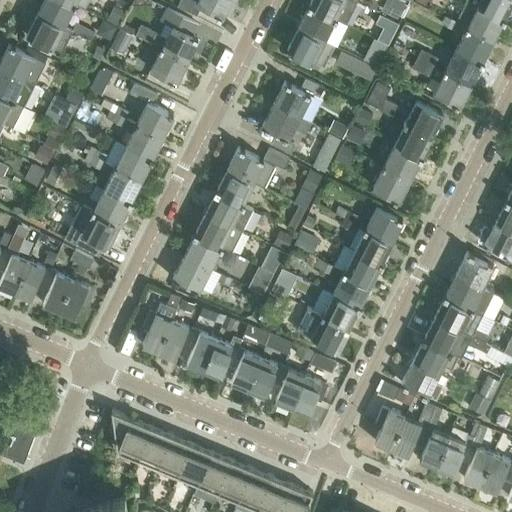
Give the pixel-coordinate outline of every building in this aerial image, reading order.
[(68,0),(44,0),(38,12),(64,25),(75,3),(68,0)] [(223,16),(231,0),(198,0),(197,3),(190,0),(181,0),(178,6),(197,15),(202,6),(223,16)] [(311,0),(309,6),(335,18),(346,24),(357,2),(353,0),(311,0)] [(407,0),(387,0),(383,8),(401,16),(409,1),(407,0)] [(511,0),(467,0),(467,1),(478,6),(504,20),(511,4),(511,0)] [(324,40),(335,18),(309,6),(299,27),(324,40)] [(478,6),(468,27),(494,40),(504,20),(478,6)] [(137,34),(162,47),(188,60),(199,38),(188,33),(194,22),(171,11),(166,21),(173,24),(173,25),(167,37),(142,24),(137,34)] [(73,30),(64,25),(38,12),(27,34),(62,52),(73,30)] [(90,40),(96,28),(80,20),(74,32),(90,40)] [(129,49),(133,29),(118,27),(115,47),(129,49)] [(314,61),(324,40),(299,27),(288,48),(314,61)] [(457,49),(483,62),(494,40),(468,27),(457,49)] [(374,36),(368,58),(381,62),(388,40),(374,36)] [(10,42),(0,62),(0,65),(25,78),(36,83),(47,61),(10,42)] [(177,82),(188,60),(162,47),(151,69),(177,82)] [(457,49),(446,70),(472,83),(483,62),(457,49)] [(472,83),(446,70),(435,65),(439,58),(423,50),(414,68),(440,81),(435,92),(461,105),(472,83)] [(0,65),(0,92),(14,100),(25,78),(0,65)] [(306,77),(301,87),(320,97),(325,87),(306,77)] [(386,96),(390,85),(382,81),(373,102),(397,112),(401,101),(386,96)] [(174,114),(153,104),(158,94),(135,82),(130,92),(148,101),(137,123),(163,136),(174,114)] [(285,82),(274,103),(300,116),(311,95),(285,82)] [(0,120),(3,122),(14,128),(25,106),(14,100),(0,92),(0,120)] [(417,101),(406,123),(432,136),(443,114),(417,101)] [(289,138),(294,127),(305,133),(311,122),(300,116),(274,103),(263,125),(289,138)] [(315,163),(327,169),(349,124),(337,118),(315,163)] [(153,158),(163,136),(137,123),(127,145),(153,158)] [(422,157),(432,136),(406,123),(395,144),(422,157)] [(350,137),(364,139),(366,128),(352,125),(350,137)] [(296,143),(277,134),(272,144),(291,153),(296,143)] [(351,163),(358,149),(346,142),(339,156),(351,163)] [(395,144),(385,165),(411,178),(422,157),(395,144)] [(142,180),(153,158),(127,145),(116,167),(142,180)] [(238,146),(227,169),(253,182),(264,187),(275,165),(285,170),(290,158),(269,147),(263,159),(238,146)] [(28,176),(39,181),(46,167),(34,162),(28,176)] [(400,201),(411,178),(385,165),(374,188),(400,201)] [(131,201),(142,180),(116,167),(105,188),(131,201)] [(227,169),(216,190),(242,203),(253,182),(227,169)] [(105,188),(94,210),(120,223),(131,201),(105,188)] [(206,212),(232,225),(242,230),(253,209),(242,203),(216,190),(206,212)] [(511,203),(507,201),(496,222),(511,229),(511,203)] [(98,254),(104,242),(109,244),(120,223),(94,210),(83,204),(66,238),(98,254)] [(377,207),(366,229),(392,243),(404,220),(377,207)] [(242,230),(232,225),(206,212),(195,234),(221,247),(232,252),(242,230)] [(511,229),(496,222),(486,244),(511,256),(511,229)] [(392,243),(366,229),(355,251),(381,264),(392,243)] [(317,247),(320,236),(303,231),(299,242),(317,247)] [(195,234),(184,255),(210,268),(221,247),(195,234)] [(95,258),(76,248),(70,260),(89,270),(95,258)] [(28,260),(6,251),(0,265),(0,266),(5,269),(0,282),(0,284),(15,291),(28,260)] [(355,251),(344,272),(371,285),(381,264),(355,251)] [(468,253),(457,275),(482,288),(493,266),(468,253)] [(199,290),(210,268),(184,255),(173,277),(199,290)] [(51,269),(28,260),(15,291),(31,298),(37,282),(44,285),(51,269)] [(259,267),(252,285),(264,290),(271,272),(259,267)] [(73,278),(51,269),(44,285),(49,287),(43,302),(60,309),(73,278)] [(371,285),(344,272),(334,293),(360,306),(371,285)] [(457,275),(446,296),(483,315),(494,293),(482,288),(457,275)] [(95,287),(73,278),(60,309),(76,316),(82,300),(89,303),(95,287)] [(334,293),(323,315),(349,328),(360,306),(334,293)] [(483,315),(446,296),(435,318),(487,344),(491,336),(476,329),(483,315)] [(159,350),(172,319),(149,310),(143,326),(148,328),(142,343),(159,350)] [(349,328),(323,315),(312,336),(338,350),(349,328)] [(435,318),(424,339),(450,352),(461,357),(469,343),(487,353),(491,345),(487,344),(435,318)] [(194,329),(172,319),(159,350),(175,357),(181,342),(188,344),(194,329)] [(194,329),(188,344),(193,347),(187,362),(204,369),(217,338),(194,329)] [(239,347),(243,338),(234,335),(230,343),(217,338),(204,369),(220,376),(226,360),(233,363),(239,347)] [(450,352),(424,339),(414,360),(439,373),(450,352)] [(297,354),(325,366),(330,356),(301,343),(297,354)] [(239,347),(233,363),(238,365),(232,381),(248,387),(261,356),(239,347)] [(284,365),(261,356),(248,387),(265,394),(271,379),(277,381),(284,365)] [(435,382),(439,373),(414,360),(403,382),(437,399),(443,386),(435,382)] [(284,365),(277,381),(283,384),(277,399),(293,406),(306,374),(284,365)] [(328,384),(306,374),(293,406),(309,412),(315,397),(322,400),(328,384)] [(489,376),(481,393),(492,399),(501,382),(489,376)] [(484,414),(491,400),(478,393),(470,407),(484,414)] [(419,421),(405,416),(393,447),(409,454),(415,439),(421,441),(436,404),(428,401),(419,421)] [(421,458),(437,465),(450,434),(436,428),(444,408),(436,404),(421,441),(427,444),(421,458)] [(376,440),(393,447),(405,416),(383,406),(376,423),(382,425),(376,440)] [(118,449),(139,457),(152,425),(112,408),(113,419),(112,420),(111,422),(111,424),(110,426),(110,428),(111,430),(111,432),(112,434),(113,435),(115,437),(116,438),(118,449)] [(18,420),(5,453),(23,460),(36,427),(18,420)] [(480,423),(472,443),(465,460),(471,462),(465,477),(481,484),(494,452),(481,447),(489,426),(480,423)] [(172,433),(152,425),(139,457),(159,465),(172,433)] [(172,433),(159,465),(179,474),(192,441),(172,433)] [(472,443),(450,434),(437,465),(453,472),(459,457),(465,460),(472,443)] [(212,449),(192,441),(179,474),(199,482),(212,449)] [(232,458),(212,449),(199,482),(219,490),(232,458)] [(504,476),(510,478),(511,472),(511,459),(494,452),(481,484),(498,491),(504,476)] [(232,458),(219,490),(239,499),(252,466),(232,458)] [(256,511),(272,474),(252,466),(239,499),(236,506),(250,511),(256,511)] [(279,511),(292,483),(272,474),(256,511),(279,511)] [(304,511),(313,491),(292,483),(279,511),(304,511)] [(128,509),(128,503),(126,492),(110,498),(106,500),(92,497),(95,504),(76,511),(129,511),(129,509),(128,509)]
